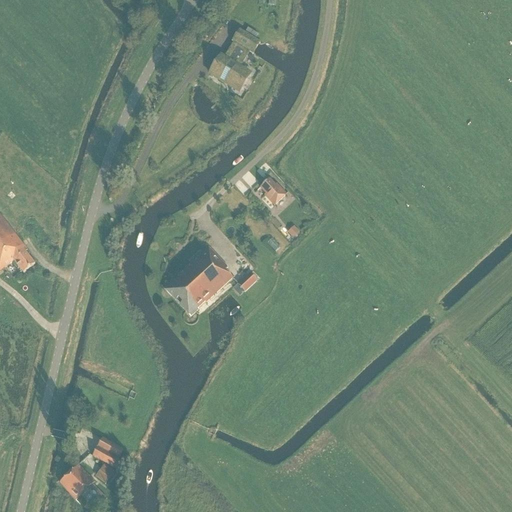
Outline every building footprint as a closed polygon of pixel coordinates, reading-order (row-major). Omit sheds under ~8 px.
[(238,14),(247,0),(238,0),(232,9),(238,14)] [(260,43),(239,31),(232,42),(234,43),(224,58),(221,56),(209,75),(237,92),(248,73),(240,68),(249,52),(253,55),(260,43)] [(269,179),(260,188),(266,195),(264,197),(273,207),(286,195),(277,185),(276,186),(269,179)] [(35,265),(25,253),(27,251),(0,216),(0,271),(14,261),(24,274),(35,265)] [(295,226),(290,231),(293,235),(299,231),(295,226)] [(208,248),(164,289),(190,317),(198,310),(197,309),(205,302),(206,303),(232,278),(225,270),(227,268),(208,248)] [(245,293),(257,282),(249,274),(238,285),(245,293)] [(103,439),(94,457),(113,468),(123,450),(103,439)] [(76,501),(81,495),(96,510),(107,499),(92,485),(95,482),(78,465),(59,483),(76,501)] [(114,471),(105,465),(95,477),(105,485),(113,474),(112,473),(114,471)]
